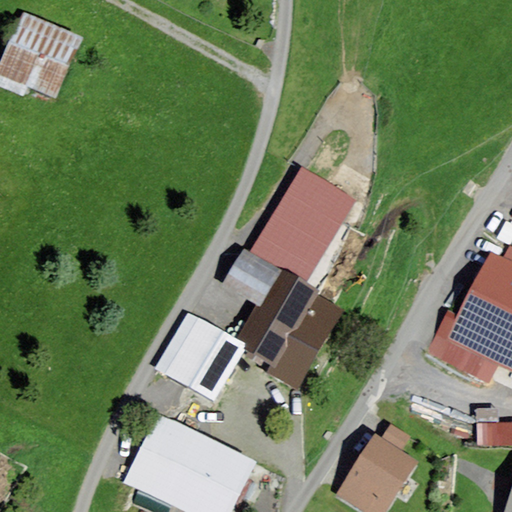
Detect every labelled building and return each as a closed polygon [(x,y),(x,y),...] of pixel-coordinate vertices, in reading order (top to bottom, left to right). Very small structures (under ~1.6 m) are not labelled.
[(77,45),(25,22),(1,77),(53,100),(77,45)] [(506,261),(493,254),(448,343),(511,374),(511,250),(506,261)] [(357,312),(250,253),(228,293),(265,314),(247,347),(258,353),(251,365),(310,397),(357,312)] [(247,347),(191,315),(158,372),(223,410),(258,353),(247,347)] [(477,439),(511,440),(511,418),(478,417),(477,439)] [(239,511),(261,470),(161,420),(126,488),(173,511),(239,511)] [(392,511),(422,469),(379,440),(339,499),(357,511),(392,511)]
